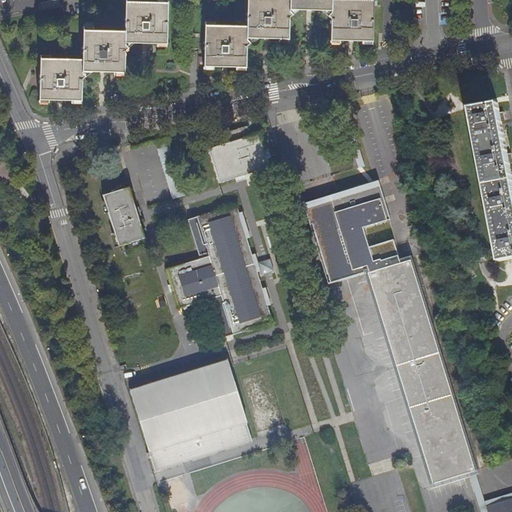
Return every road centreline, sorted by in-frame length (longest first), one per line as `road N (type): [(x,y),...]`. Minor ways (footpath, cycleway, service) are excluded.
road 1 (unclassified): [(34,140),(437,61)]
road 2 (residential): [(34,140),(148,511)]
road 3 (trunk): [(84,511),(0,291)]
